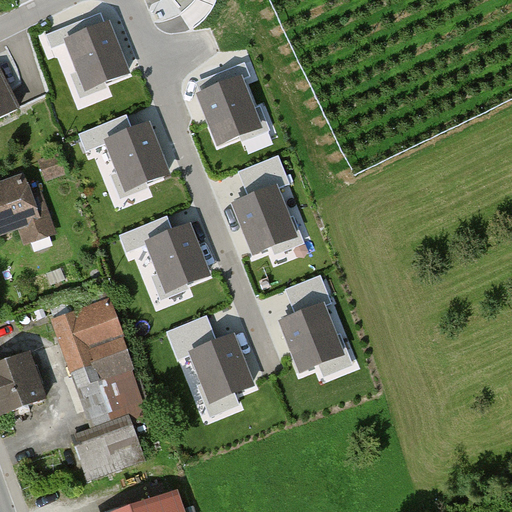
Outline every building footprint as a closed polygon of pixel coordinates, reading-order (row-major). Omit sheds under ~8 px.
[(511,0),(272,0),(347,180),(511,112),(511,0)] [(68,28),(47,37),(52,50),(68,44),(88,92),(128,76),(108,28),(74,42),(68,28)] [(250,79),(245,65),(229,71),(235,85),(201,98),(220,145),(259,130),(240,83),(250,79)] [(0,118),(15,111),(0,80),(0,118)] [(128,116),(80,135),(87,153),(109,144),(128,191),(167,176),(149,128),(135,134),(128,116)] [(290,186),(279,159),(239,175),(249,202),(235,208),(254,255),(294,240),(275,192),(290,186)] [(32,173),(0,184),(0,239),(17,233),(23,248),(55,236),(32,173)] [(168,218),(121,236),(128,254),(150,245),(168,293),(208,277),(189,230),(175,235),(168,218)] [(333,306),(322,279),(287,293),(297,320),(283,325),(302,373),(342,357),(323,310),(333,306)] [(146,407),(107,304),(52,325),(91,428),(146,407)] [(207,317),(167,333),(179,362),(194,356),(213,403),(252,387),(233,341),(219,346),(207,317)] [(0,410),(42,396),(28,356),(0,364),(0,410)] [(127,423),(73,443),(87,480),(141,459),(127,423)] [(180,511),(174,495),(122,511),(180,511)]
